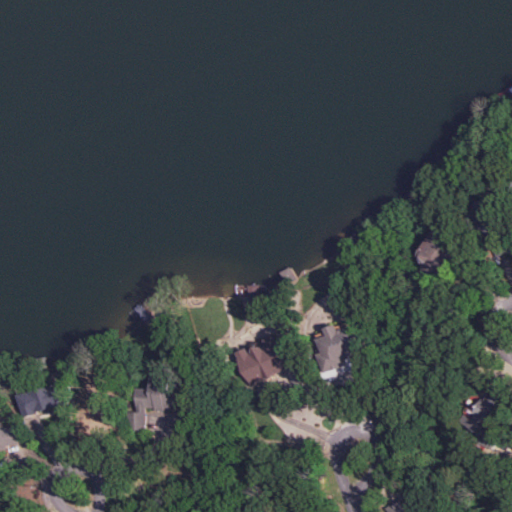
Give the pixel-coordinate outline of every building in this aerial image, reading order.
[(497,256),(510,250),(484,199),(474,204),(477,210),(467,215),(475,230),(482,227),(497,256)] [(462,242),(439,225),(418,255),(428,262),(424,269),(436,278),(462,242)] [(348,365),(346,358),(362,354),(355,326),(340,329),(339,324),(326,327),(328,335),(316,338),(325,371),(348,365)] [(238,350),(250,383),(294,367),(282,334),(238,350)] [(184,409),(185,382),(153,380),(153,388),(139,387),(138,412),(129,411),(129,429),(146,430),(147,408),(184,409)] [(24,417),(68,405),(62,383),(18,394),(24,417)] [(494,448),(502,431),(492,427),(506,396),(489,388),(475,418),(467,414),(458,432),(494,448)] [(0,448),(7,448),(7,444),(22,443),(20,424),(0,426),(0,448)] [(387,506),(390,511),(421,511),(410,493),(387,506)]
